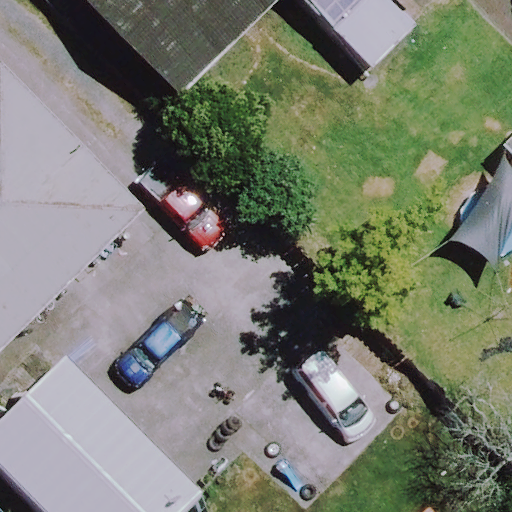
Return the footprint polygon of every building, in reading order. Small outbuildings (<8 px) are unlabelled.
[(55,0),(167,114),(283,0),(362,81),(409,35),(374,0),(55,0)] [(0,98),(0,352),(127,226),(0,98)] [(511,144),(495,161),(511,179),(511,144)] [(400,417),(319,335),(230,421),(311,504),(400,417)] [(186,511),(188,510),(54,373),(0,425),(0,489),(22,511),(186,511)] [(431,511),(383,462),(331,511),(431,511)]
